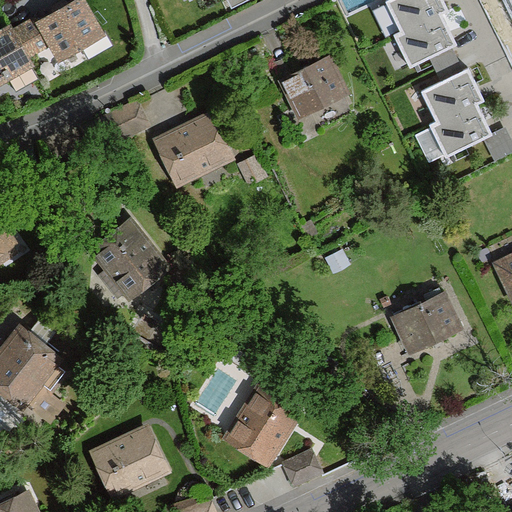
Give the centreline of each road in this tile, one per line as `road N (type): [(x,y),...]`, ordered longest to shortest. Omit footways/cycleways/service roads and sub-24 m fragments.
road 1 (residential): [(0,138),(78,109),(298,0)]
road 2 (tertiary): [(316,511),(511,419)]
